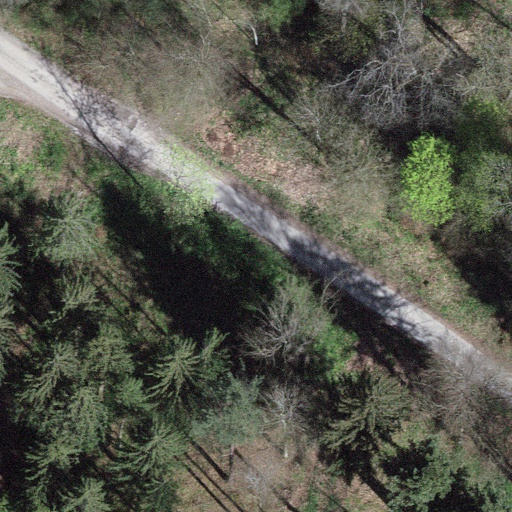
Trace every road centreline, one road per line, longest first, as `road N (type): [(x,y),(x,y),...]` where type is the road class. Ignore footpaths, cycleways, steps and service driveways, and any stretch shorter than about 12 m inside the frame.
road 1 (track): [(379,321),(0,42)]
road 2 (unclassified): [(511,410),(379,321)]
